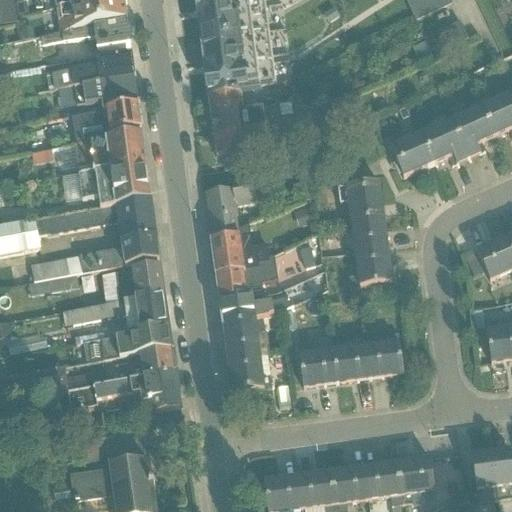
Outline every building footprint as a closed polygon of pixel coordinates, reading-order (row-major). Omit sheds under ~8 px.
[(10,0),(12,34),(32,33),(31,0),(10,0)] [(97,0),(63,6),(68,31),(126,21),(122,0),(97,0)] [(197,23),(249,16),(247,0),(235,0),(195,5),(197,23)] [(197,23),(199,43),(252,36),(249,16),(197,23)] [(72,56),(130,47),(126,21),(68,31),(72,56)] [(202,62),(254,56),(252,36),(199,43),(202,62)] [(432,70),(446,68),(444,52),(430,54),(432,70)] [(202,62),(204,81),(256,75),(254,56),(202,62)] [(92,62),(95,86),(133,81),(130,58),(92,62)] [(237,94),(258,90),(256,75),(204,81),(206,97),(237,94)] [(97,107),(135,103),(133,81),(95,86),(97,107)] [(239,115),(237,94),(206,97),(208,118),(239,115)] [(493,138),(511,129),(511,97),(511,94),(480,108),(493,138)] [(102,137),(139,132),(135,107),(99,113),(102,137)] [(462,152),(493,138),(480,108),(449,122),(462,152)] [(291,113),(258,124),(264,142),(297,131),(291,113)] [(239,115),(208,118),(210,138),(240,136),(239,115)] [(462,152),(449,122),(419,135),(432,165),(462,152)] [(81,144),(86,130),(70,124),(65,138),(81,144)] [(401,179),(432,165),(419,135),(388,149),(401,179)] [(242,157),(240,136),(210,138),(212,160),(242,157)] [(106,179),(144,173),(138,138),(100,144),(106,179)] [(106,179),(111,210),(149,204),(144,173),(106,179)] [(348,224),(380,220),(376,186),(343,190),(348,224)] [(206,237),(240,233),(236,194),(202,197),(206,237)] [(0,230),(8,230),(7,200),(0,200),(0,230)] [(117,246),(155,240),(149,204),(111,210),(117,246)] [(348,224),(352,257),(385,253),(380,220),(348,224)] [(213,276),(245,272),(241,239),(209,243),(213,276)] [(121,270),(159,264),(155,240),(117,246),(121,270)] [(489,288),(511,277),(511,258),(504,242),(474,256),(489,288)] [(357,290),(389,286),(385,253),(352,257),(357,290)] [(295,275),(326,274),(325,255),(294,256),(295,275)] [(48,291),(99,285),(96,263),(45,269),(48,291)] [(128,303),(161,298),(156,269),(124,274),(128,303)] [(213,276),(217,306),(249,302),(245,272),(213,276)] [(128,303),(133,336),(166,331),(161,298),(128,303)] [(219,321),(251,317),(249,302),(217,306),(219,321)] [(219,321),(223,357),(255,353),(251,317),(219,321)] [(511,363),(511,329),(485,333),(489,367),(511,363)] [(136,356),(169,352),(166,331),(133,336),(136,356)] [(368,383),(401,380),(397,345),(365,349),(368,383)] [(368,383),(365,349),(328,353),(332,387),(368,383)] [(136,356),(139,380),(172,375),(169,352),(136,356)] [(228,397),(260,393),(255,353),(223,357),(228,397)] [(293,392),(332,387),(328,353),(289,357),(293,392)] [(0,434),(11,433),(5,375),(0,375),(0,434)] [(145,419),(178,414),(172,375),(139,380),(145,419)] [(46,380),(29,384),(34,409),(52,405),(46,380)] [(494,490),(511,489),(511,487),(510,455),(491,457),(494,490)] [(494,490),(491,457),(471,458),(474,492),(494,490)] [(111,511),(148,511),(141,463),(104,469),(111,511)] [(401,500),(432,496),(428,463),(397,466),(401,500)] [(401,500),(397,466),(366,470),(370,504),(401,500)] [(335,508),(370,504),(366,470),(331,474),(335,508)] [(335,508),(331,474),(297,479),(301,511),(335,508)] [(263,511),(299,511),(301,511),(297,479),(260,483),(263,511)]
